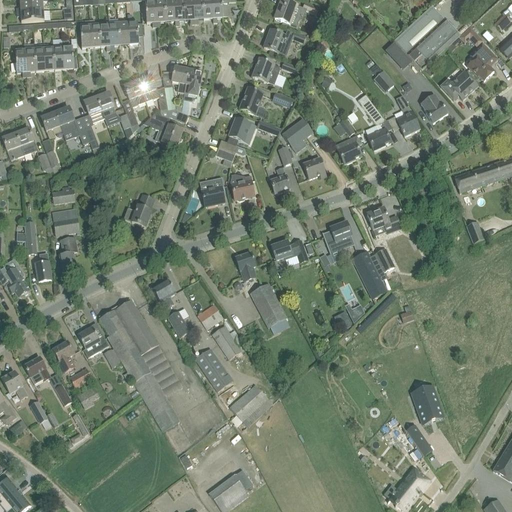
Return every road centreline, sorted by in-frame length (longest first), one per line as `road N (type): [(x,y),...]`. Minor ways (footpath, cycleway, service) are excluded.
road 1 (tertiary): [(168,253),(377,182),(511,99)]
road 2 (residential): [(0,117),(193,45),(232,56)]
road 3 (residential): [(168,253),(173,212),(232,56)]
road 4 (tertiary): [(0,344),(59,303),(168,253)]
road 5 (unclassified): [(439,511),(511,397)]
